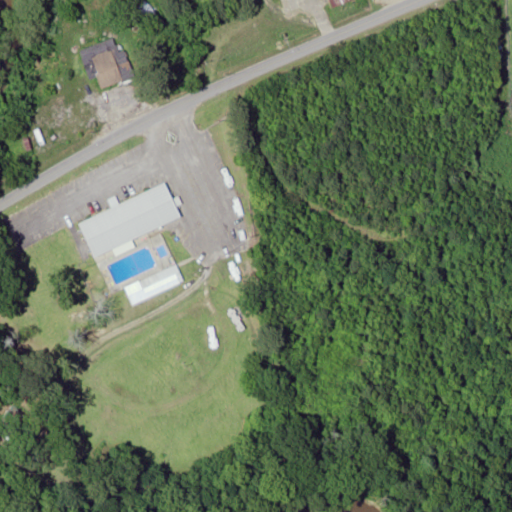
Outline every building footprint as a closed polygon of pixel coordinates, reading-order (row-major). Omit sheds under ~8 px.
[(355,1),(354,0),(331,0),(335,9),(355,1)] [(91,80),(100,77),(103,88),(136,79),(126,48),(120,50),(117,39),(82,49),(91,80)] [(185,220),(172,184),(82,220),(95,255),(185,220)] [(187,282),(180,264),(126,285),(134,303),(187,282)] [(0,427),(9,435),(25,417),(12,405),(0,417),(0,427)]
